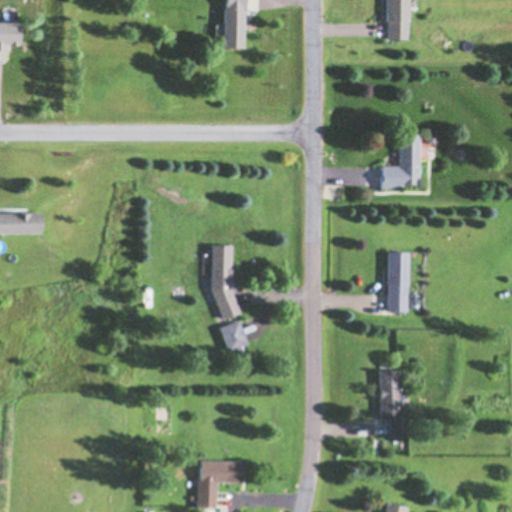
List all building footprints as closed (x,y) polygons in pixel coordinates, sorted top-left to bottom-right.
[(222,0),(223,46),(244,46),(243,0),(222,0)] [(384,0),(385,38),(408,38),(407,0),(384,0)] [(18,45),(18,22),(0,21),(0,61),(4,61),(4,45),(18,45)] [(418,132),(397,132),(397,164),(380,164),(380,185),(418,186),(418,132)] [(0,235),(40,234),(39,211),(0,212),(0,235)] [(232,244),(212,244),(212,315),(232,315),(232,244)] [(407,251),(386,251),(386,311),(407,311),(407,251)] [(228,350),(246,343),(237,319),(218,327),(228,350)] [(378,414),(388,414),(389,435),(409,435),(408,411),(398,412),(397,369),(377,370),(378,414)] [(241,460),(196,459),(196,507),(215,507),(215,481),(241,481),(241,460)] [(403,511),(405,505),(384,503),(382,511),(403,511)]
